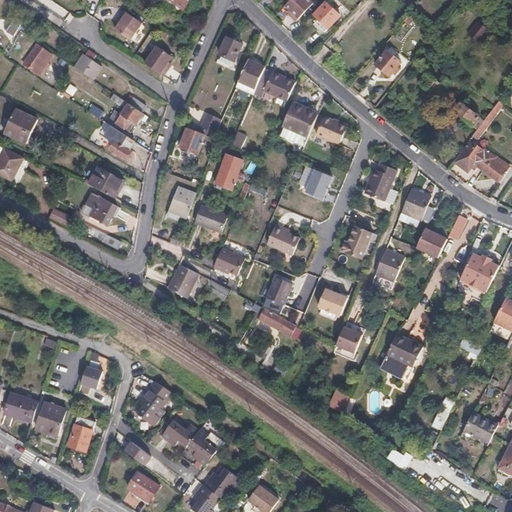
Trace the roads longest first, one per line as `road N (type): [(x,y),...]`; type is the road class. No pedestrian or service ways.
road 1 (residential): [(223,0),(178,94),(130,269),(0,205)]
road 2 (residential): [(234,0),(371,119)]
road 3 (residential): [(371,119),(437,176),(511,221)]
road 4 (residential): [(371,119),(317,268)]
road 5 (residential): [(133,367),(0,315)]
road 6 (residential): [(133,367),(92,498)]
